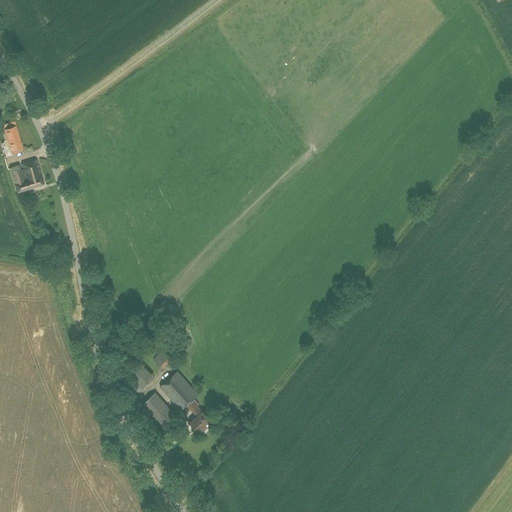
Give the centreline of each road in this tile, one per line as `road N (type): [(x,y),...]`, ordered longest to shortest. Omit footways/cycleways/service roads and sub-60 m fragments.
road 1 (unclassified): [(182,511),(105,389),(62,193),(38,129)]
road 2 (unclassified): [(216,0),(38,129)]
